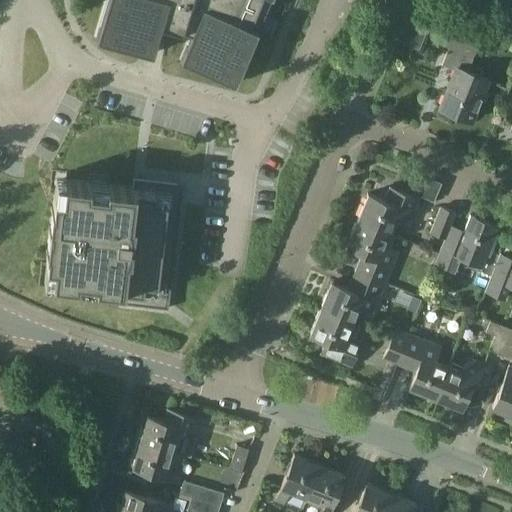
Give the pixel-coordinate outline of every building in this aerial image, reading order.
[(107,0),(94,45),(151,61),(159,35),(164,36),(190,44),(179,61),(236,89),(255,40),(248,37),(262,1),(270,5),(271,0),(107,0)] [(470,55),(481,29),(453,17),(442,44),(470,55)] [(470,120),(487,79),(457,67),(439,108),(470,120)] [(414,195),(435,200),(440,179),(418,174),(414,195)] [(51,208),(49,207),(44,251),(46,251),(45,262),(54,263),(52,280),(76,282),(77,276),(96,279),(95,285),(120,287),(118,303),(167,309),(180,190),(131,184),(131,188),(107,185),(106,190),(87,188),(87,182),(63,179),(62,195),(52,194),(51,208)] [(356,219),(389,233),(395,219),(408,224),(418,199),(389,187),(383,200),(367,193),(356,219)] [(443,237),(453,212),(438,206),(428,231),(443,237)] [(482,265),(497,226),(469,215),(463,230),(450,225),(435,262),(452,269),(458,255),(482,265)] [(384,246),(389,233),(356,219),(345,245),(360,251),(352,269),(382,281),(394,251),(384,246)] [(511,258),(499,253),(484,290),(503,297),(508,284),(511,285),(511,258)] [(369,311),(382,281),(352,269),(345,287),(330,281),(320,307),(353,321),(358,307),(369,311)] [(347,335),(353,321),(320,307),(309,333),(325,340),(320,353),(350,365),(360,340),(347,335)] [(500,353),(510,328),(490,320),(485,331),(494,334),(488,349),(500,353)] [(396,363),(408,333),(394,328),(382,358),(396,363)] [(511,328),(510,328),(500,353),(510,357),(511,351),(511,328)] [(434,397),(448,364),(432,358),(437,345),(408,333),(396,363),(415,370),(408,387),(434,397)] [(448,364),(434,397),(461,408),(474,375),(448,364)] [(511,419),(511,365),(508,364),(492,407),(506,413),(504,417),(511,419)] [(137,440),(173,451),(174,451),(190,456),(195,438),(192,437),(197,418),(170,409),(166,421),(147,415),(146,416),(147,416),(143,428),(141,428),(137,440)] [(168,469),(173,451),(137,440),(134,452),(136,453),(132,466),(131,465),(131,466),(178,481),(181,473),(168,469)] [(241,472),(249,449),(237,445),(230,468),(241,472)] [(305,497),(319,462),(307,457),(306,459),(294,454),(293,453),(275,499),(282,502),(287,490),(305,497)] [(319,462),(305,497),(322,504),(319,511),(327,511),(343,473),(342,473),(330,468),(331,466),(319,462)] [(190,497),(217,505),(221,492),(182,480),(178,493),(190,497)] [(382,511),(391,490),(379,486),(379,488),(366,483),(367,482),(366,482),(353,511),(382,511)] [(115,511),(155,511),(157,508),(169,511),(172,504),(124,489),(124,490),(124,491),(120,503),(119,503),(115,511)] [(391,490),(382,511),(411,511),(416,502),(415,501),(414,502),(402,497),(403,495),(391,490)] [(195,511),(214,511),(217,505),(190,497),(187,509),(195,511)]
